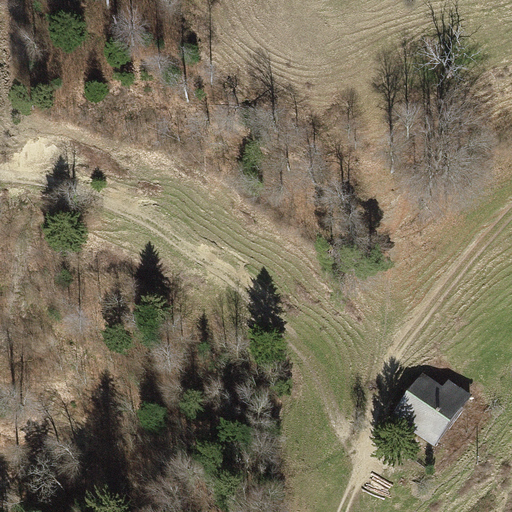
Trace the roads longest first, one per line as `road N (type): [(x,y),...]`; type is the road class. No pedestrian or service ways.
road 1 (track): [(360,467),(311,364),(216,270),(133,212),(61,185),(0,174)]
road 2 (track): [(511,210),(401,347),(360,467)]
